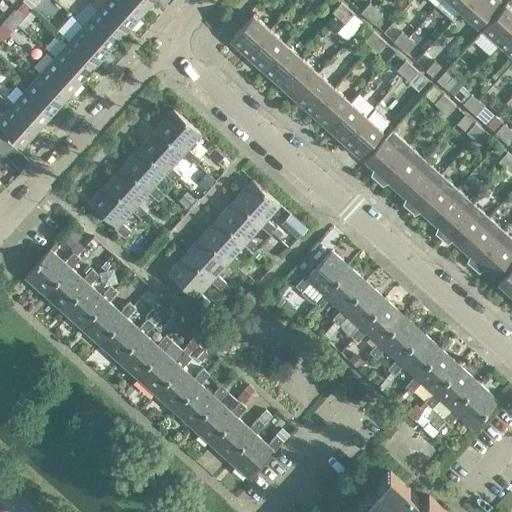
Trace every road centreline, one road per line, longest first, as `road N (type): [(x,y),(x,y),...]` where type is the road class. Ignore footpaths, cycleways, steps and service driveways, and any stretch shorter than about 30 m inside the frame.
road 1 (residential): [(511,355),(167,46)]
road 2 (residential): [(0,230),(167,46)]
road 3 (residential): [(265,511),(357,409)]
